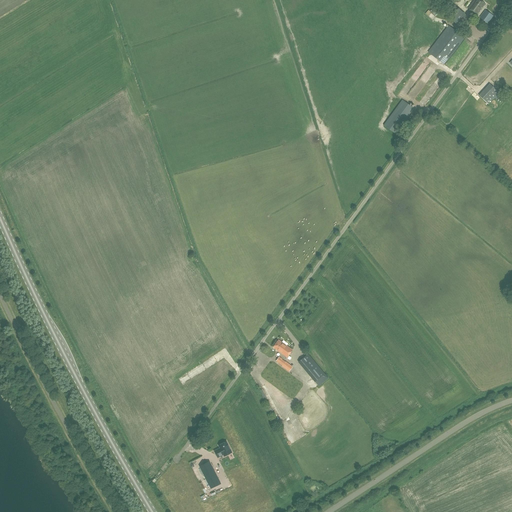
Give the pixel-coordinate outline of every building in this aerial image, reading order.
[(438,0),(453,14),(450,17),(456,23),(465,15),(458,8),(458,9),(449,0),(438,0)] [(477,15),(485,3),(480,0),(474,0),(468,8),(477,15)] [(435,16),(440,12),(435,7),(430,11),(435,16)] [(488,23),(493,16),(485,10),(480,17),(488,23)] [(444,64),(464,38),(449,26),(428,52),(444,64)] [(479,96),(489,104),(500,93),(498,91),(490,84),(479,96)] [(395,133),(414,108),(402,100),(384,125),(395,133)] [(288,357),(293,350),(279,340),(273,347),(288,357)] [(329,378),(325,374),(309,355),(308,354),(299,362),(315,381),(319,386),(329,378)] [(286,362),(282,359),(279,357),(276,361),(282,366),(289,372),(293,366),(286,361),(286,362)] [(220,448),(215,451),(218,457),(224,454),(225,456),(232,452),(226,442),(219,445),(220,448)] [(220,483),(209,462),(200,467),(211,488),(220,483)] [(179,486),(181,491),(185,490),(181,476),(171,479),(174,487),(179,486)]
